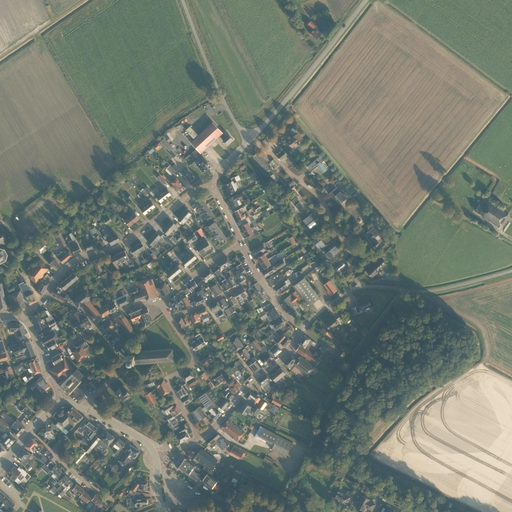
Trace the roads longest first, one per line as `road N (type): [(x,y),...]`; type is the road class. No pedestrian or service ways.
road 1 (residential): [(297,328),(355,289),(439,288),(511,269)]
road 2 (tertiary): [(46,294),(69,263),(110,249),(197,187),(211,186)]
road 3 (tertiary): [(249,140),(365,0)]
road 4 (unclassified): [(182,0),(249,140)]
road 5 (residential): [(109,500),(53,451),(89,410)]
